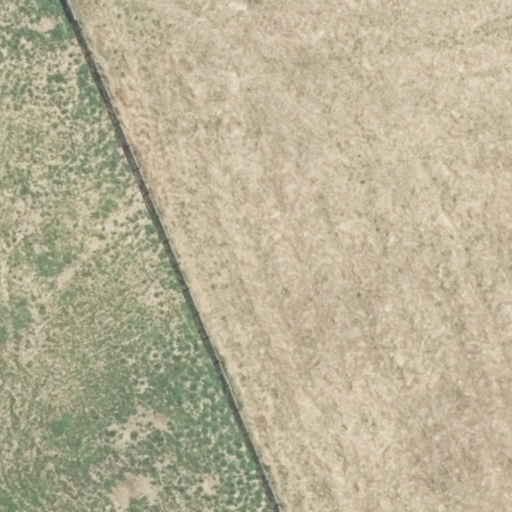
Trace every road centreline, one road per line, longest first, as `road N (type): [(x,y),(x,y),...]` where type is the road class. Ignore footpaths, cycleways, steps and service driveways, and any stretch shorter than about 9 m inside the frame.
road 1 (residential): [(156,301),(511,179)]
road 2 (residential): [(49,0),(156,301)]
road 3 (residential): [(156,301),(231,511)]
road 4 (residential): [(0,354),(156,301)]
